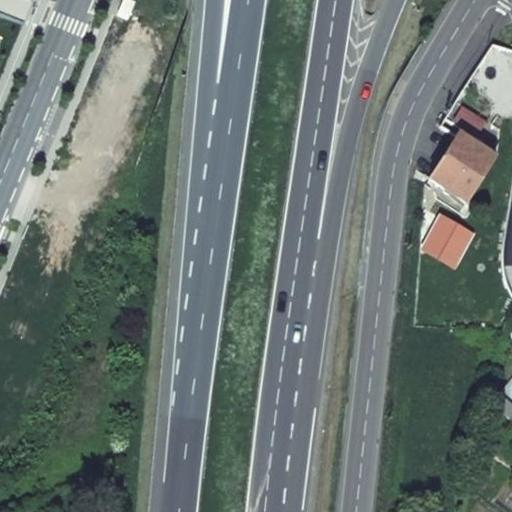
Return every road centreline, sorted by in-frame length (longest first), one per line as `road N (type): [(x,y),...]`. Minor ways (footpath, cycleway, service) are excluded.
road 1 (residential): [(475,0),(401,132),(389,181),(355,511)]
road 2 (trunk): [(304,334),(355,115),(398,0)]
road 3 (trunk): [(304,334),(336,0)]
road 4 (trunk): [(242,0),(198,305)]
road 5 (trunk): [(217,0),(198,305)]
road 6 (trunk): [(198,305),(178,511)]
road 7 (unclassified): [(0,184),(74,0)]
road 8 (trunk): [(283,511),(304,334)]
